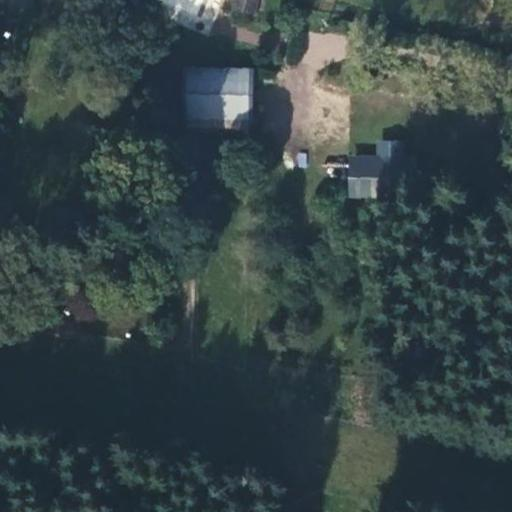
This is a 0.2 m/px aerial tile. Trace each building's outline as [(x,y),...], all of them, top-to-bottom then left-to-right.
[(154,0),(193,15),(198,0),(154,0)] [(241,0),(239,12),(258,16),(261,0),(241,0)] [(236,28),(235,43),(258,45),(259,30),(236,28)] [(183,68),(184,117),(248,116),(249,68),(183,68)] [(376,155),(349,154),(347,196),(407,198),(409,141),(377,140),(376,155)]
